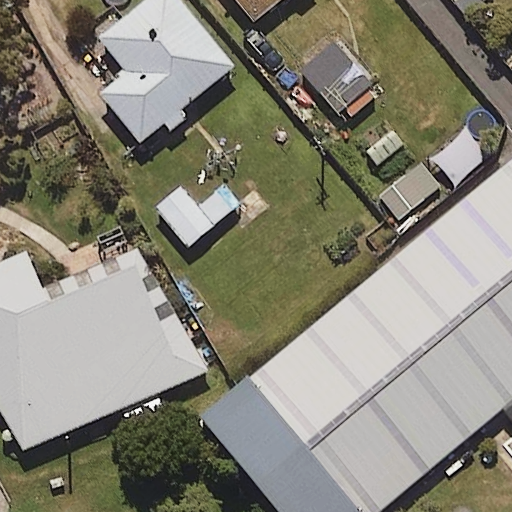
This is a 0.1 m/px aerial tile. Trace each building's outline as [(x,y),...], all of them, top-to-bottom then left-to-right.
[(231,66),(176,0),(142,0),(97,38),(125,73),(99,95),(137,142),(231,66)] [(276,0),(234,0),(252,20),(276,0)] [(344,65),(314,39),(291,67),(321,92),(344,65)] [(376,511),(511,398),(511,156),(198,420),(275,511),(376,511)] [(196,208),(178,186),(153,208),(186,247),(237,204),(222,186),(196,208)] [(41,296),(21,250),(0,259),(0,412),(17,452),(118,408),(125,424),(162,408),(155,393),(203,372),(148,248),(41,296)]
